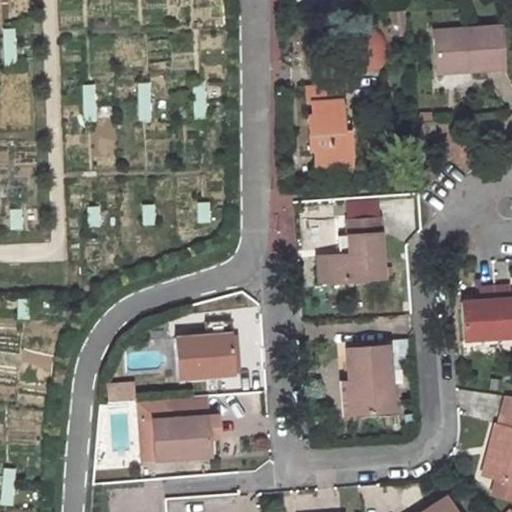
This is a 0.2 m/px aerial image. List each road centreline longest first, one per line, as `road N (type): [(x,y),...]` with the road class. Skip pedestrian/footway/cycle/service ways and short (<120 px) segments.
road 1 (residential): [(252,264),(276,310),(288,463),(413,461),(434,416),(418,256),(446,214),(508,206)]
road 2 (unclassified): [(77,511),(89,351),(126,295),(252,264)]
road 3 (unclassified): [(252,264),(249,0)]
